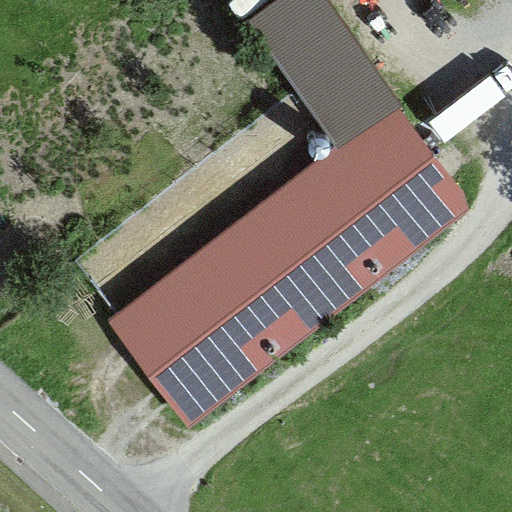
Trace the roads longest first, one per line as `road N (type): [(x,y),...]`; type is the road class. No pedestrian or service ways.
road 1 (track): [(511,168),(493,207),(433,274),(211,445),(138,511)]
road 2 (tertiary): [(124,511),(0,400)]
